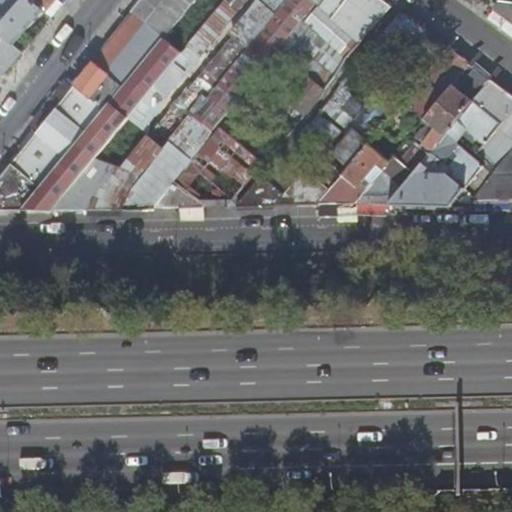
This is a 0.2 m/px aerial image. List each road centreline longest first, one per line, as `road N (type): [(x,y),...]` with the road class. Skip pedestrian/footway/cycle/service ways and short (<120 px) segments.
road 1 (trunk): [(0,467),(511,456)]
road 2 (residential): [(511,231),(0,239)]
road 3 (trunk): [(511,373),(0,381)]
road 4 (residential): [(114,0),(0,141)]
